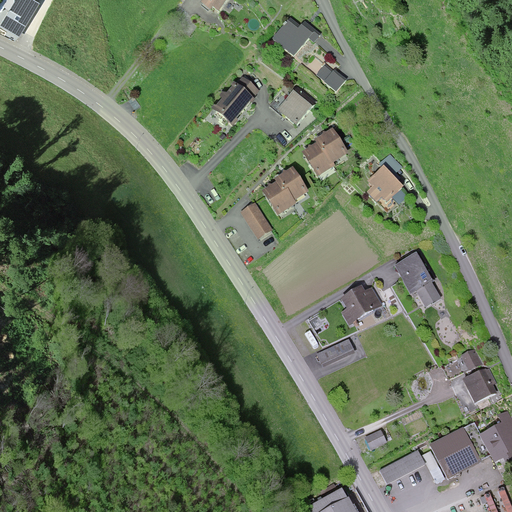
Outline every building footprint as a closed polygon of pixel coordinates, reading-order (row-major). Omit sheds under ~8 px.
[(39,4),(33,0),(15,0),(0,24),(0,25),(19,37),(39,4)] [(227,0),(203,0),(219,12),(227,0)] [(301,29),(291,20),(275,41),(294,56),(309,37),(314,41),(319,35),(305,24),(301,29)] [(346,81),(325,65),(316,78),(324,84),(323,86),(336,96),(346,81)] [(215,110),(232,125),(252,101),(235,87),(215,110)] [(310,109),(293,95),(279,112),(296,126),(310,109)] [(346,154),(333,132),(316,142),(319,146),(304,155),(318,176),(333,167),(331,164),(346,154)] [(306,193),(292,171),(277,181),(278,184),(264,193),(278,215),(294,205),(292,202),(306,193)] [(402,189),(383,171),(370,185),(375,190),(370,195),(387,212),(395,204),(391,200),(402,189)] [(254,204),(239,214),(258,242),(273,231),(254,204)] [(440,298),(416,258),(398,268),(413,294),(418,291),(427,306),(440,298)] [(364,295),(361,290),(344,300),(350,310),(344,313),(351,324),(381,305),(371,290),(364,295)] [(348,341),(318,354),(322,366),(353,352),(348,341)] [(474,350),(461,357),(469,373),(483,365),(474,350)] [(497,385),(489,369),(462,383),(474,406),(494,396),(496,395),(492,387),(497,385)] [(511,420),(508,413),(500,417),(504,425),(482,437),(496,463),(505,459),(507,463),(511,459),(511,420)] [(490,457),(473,425),(432,447),(449,479),(490,457)] [(381,432),(364,439),(370,452),(387,445),(381,432)] [(418,453),(379,472),(387,488),(426,468),(418,453)] [(353,511),(342,492),(338,494),(333,485),(318,494),(323,502),(306,511),(353,511)]
